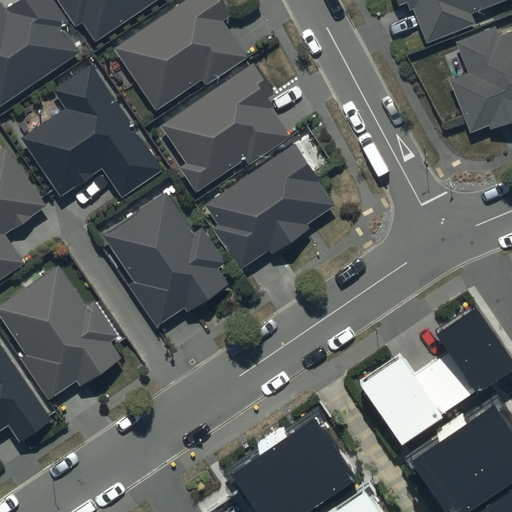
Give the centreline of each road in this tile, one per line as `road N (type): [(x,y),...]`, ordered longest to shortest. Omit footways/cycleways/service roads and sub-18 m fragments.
road 1 (residential): [(442,240),(32,511)]
road 2 (residential): [(311,0),(442,240)]
